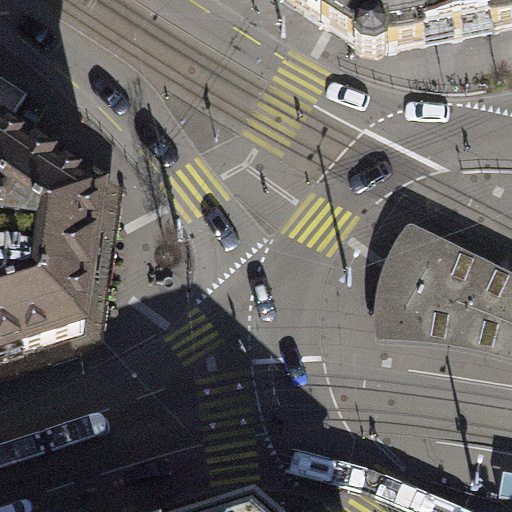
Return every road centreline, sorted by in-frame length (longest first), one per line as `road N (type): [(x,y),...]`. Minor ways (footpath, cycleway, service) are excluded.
road 1 (tertiary): [(0,5),(98,82),(280,298)]
road 2 (tertiary): [(429,138),(300,81),(166,0)]
road 3 (secondary): [(280,298),(196,343),(55,458)]
road 4 (secondary): [(55,458),(318,448)]
road 5 (secondary): [(429,138),(348,185),(280,298)]
road 6 (secondary): [(280,298),(297,398),(318,448)]
